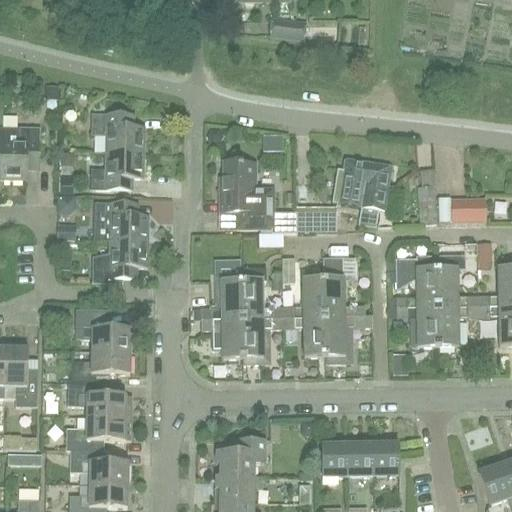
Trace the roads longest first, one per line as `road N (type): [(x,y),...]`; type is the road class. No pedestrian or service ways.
road 1 (residential): [(195,95),(256,115),(511,143)]
road 2 (residential): [(383,401),(166,402)]
road 3 (residential): [(172,297),(192,197),(195,95)]
road 4 (residential): [(383,401),(377,242)]
road 5 (residential): [(377,242),(511,239)]
road 6 (residential): [(43,295),(172,297)]
